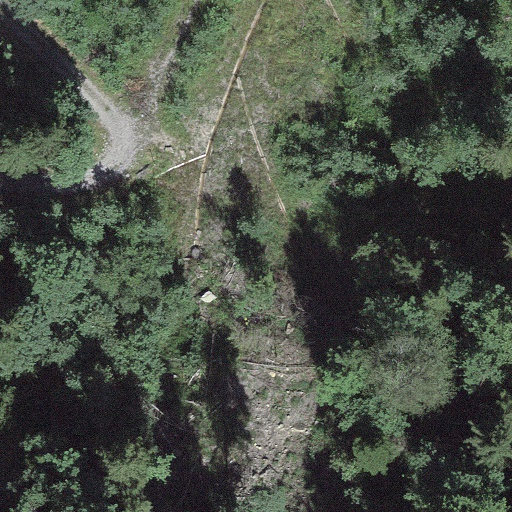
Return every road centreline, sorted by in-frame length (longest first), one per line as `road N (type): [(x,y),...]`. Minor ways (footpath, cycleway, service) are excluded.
road 1 (track): [(0,37),(68,93),(128,158)]
road 2 (track): [(128,158),(196,0)]
road 3 (track): [(128,158),(0,203)]
